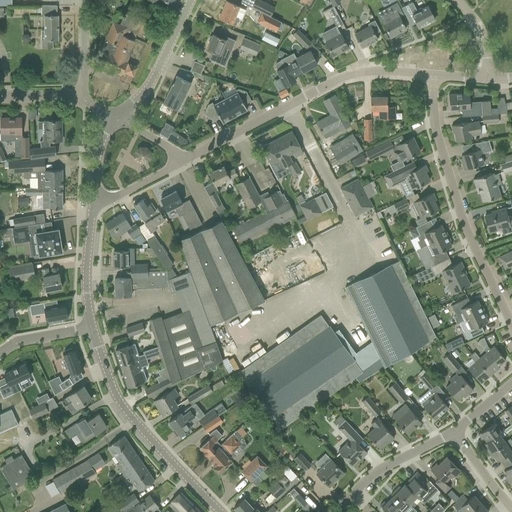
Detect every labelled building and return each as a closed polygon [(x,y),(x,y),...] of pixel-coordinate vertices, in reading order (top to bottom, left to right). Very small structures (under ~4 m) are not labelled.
[(146,0),(160,10),(166,2),(173,6),(175,0),(146,0)] [(252,8),(270,16),(274,7),(259,0),(257,0),(257,2),(255,1),(252,8)] [(219,19),(228,23),(235,25),(240,13),(237,12),(239,7),(226,2),(219,19)] [(401,8),(411,26),(417,23),(419,28),(434,20),(427,7),(417,12),(412,2),(401,8)] [(390,13),(380,17),(390,37),(405,29),(399,17),(402,15),(396,4),(391,7),(390,8),(389,10),(390,13)] [(41,17),(44,17),(44,31),(41,31),(41,38),(41,48),(42,48),(42,47),(51,47),(51,40),(58,40),(58,16),(54,16),(54,12),(57,12),(57,6),(41,6),(41,17)] [(247,6),(244,12),(253,17),(257,10),(247,6)] [(343,24),(337,14),(336,14),(332,7),(322,12),(326,20),(331,17),(336,28),(343,24)] [(257,10),(253,19),(270,28),(275,19),(257,10)] [(122,75),(120,79),(128,83),(146,42),(143,41),(150,25),(125,14),(125,13),(125,12),(124,12),(123,12),(122,12),(122,13),(121,13),(122,14),(122,15),(123,17),(119,25),(113,22),(101,51),(107,53),(101,66),(122,75)] [(369,27),(355,34),(362,47),(377,40),(374,34),(380,31),(375,21),(368,24),(369,27)] [(325,43),(333,56),(348,48),(337,28),(329,32),(332,39),(325,43)] [(292,34),(306,48),(311,43),(297,29),(292,34)] [(212,52),(209,60),(216,63),(220,54),(228,58),(235,41),(226,37),(225,40),(213,35),(212,37),(210,37),(208,40),(209,42),(206,49),(212,52)] [(239,48),(256,55),(260,46),(243,39),(239,48)] [(296,59),(290,62),(296,74),(302,71),(303,72),(317,64),(310,51),(296,59)] [(290,62),(287,56),(280,60),(280,61),(276,63),(275,66),(277,71),(276,71),(285,87),(286,86),(287,87),(293,84),(292,83),(295,81),(293,76),(296,74),(290,62)] [(200,74),(204,64),(194,60),(190,70),(200,74)] [(163,103),(177,110),(191,83),(176,76),(173,82),(171,84),(172,84),(163,103)] [(244,105),(251,101),(246,91),(238,89),(235,90),(237,93),(225,99),(234,117),(247,110),(244,105)] [(286,90),(278,94),(281,99),(288,95),(286,90)] [(469,93),(448,95),(450,110),(463,109),(464,116),(462,116),(462,117),(482,115),(497,114),(497,109),(490,109),(489,104),(470,105),(469,93)] [(320,129),(321,131),(325,138),(350,125),(334,95),(323,101),(331,116),(327,119),(326,118),(317,123),(320,129)] [(371,110),(379,110),(379,119),(395,118),(395,107),(387,108),(386,97),(370,97),(371,107),(371,110)] [(234,117),(225,99),(213,105),(212,103),(208,105),(203,114),(210,117),(212,122),(219,118),(222,123),(234,117)] [(497,114),(482,115),(483,123),(498,121),(498,114),(497,114)] [(0,119),(1,133),(1,140),(14,140),(14,136),(21,136),(21,118),(13,119),(1,120),(1,119),(0,119)] [(29,149),(30,159),(55,156),(54,146),(47,147),(47,141),(61,141),(61,140),(59,140),(59,130),(61,130),(61,121),(45,121),(45,134),(42,134),(42,141),(39,141),(40,148),(29,149)] [(451,126),(452,130),(454,129),(456,141),(471,139),(471,136),(479,135),(478,129),(480,129),(479,122),(468,124),(468,123),(451,126)] [(162,129),(159,135),(167,139),(170,134),(162,129)] [(170,134),(167,139),(174,143),(179,135),(172,131),(170,134)] [(303,155),(300,150),(301,149),(292,131),(274,140),(288,166),(293,163),(289,156),(292,154),(294,159),(303,155)] [(342,151),(335,156),(340,164),(358,153),(363,150),(357,141),(352,133),(337,143),(342,151)] [(179,135),(175,142),(181,146),(186,139),(179,135)] [(399,152),(394,155),(398,163),(402,161),(404,160),(411,156),(420,152),(413,137),(404,142),(396,146),(399,152)] [(288,166),(274,140),(261,147),(271,166),(279,162),(282,169),(288,166)] [(370,160),(393,148),(389,140),(366,152),(370,160)] [(461,155),(462,158),(460,158),(464,170),(484,164),(481,154),(492,151),(489,141),(473,144),(475,151),(461,155)] [(134,160),(148,163),(151,149),(138,146),(134,160)] [(511,154),(503,157),(505,163),(511,160),(511,154)] [(354,166),(362,163),(359,156),(351,160),(354,166)] [(36,160),(8,162),(8,173),(23,172),(23,179),(30,179),(30,188),(37,188),(45,188),(45,189),(62,188),(61,170),(51,170),(44,170),(36,171),(36,160)] [(511,160),(505,163),(502,164),(505,172),(511,169),(511,160)] [(393,171),(384,176),(389,187),(406,179),(408,182),(411,189),(414,188),(420,185),(423,184),(423,185),(428,182),(427,181),(429,181),(424,169),(426,168),(425,165),(417,169),(408,173),(404,166),(393,171)] [(209,174),(215,186),(237,175),(234,169),(226,173),(223,166),(209,174)] [(500,196),(497,185),(501,184),(498,174),(494,175),(494,173),(473,179),(476,189),(478,189),(482,202),(500,196)] [(281,195),(279,191),(277,192),(277,191),(267,196),(266,194),(259,198),(249,177),(236,184),(248,209),(260,203),(264,212),(233,228),(242,245),(295,217),(287,200),(285,201),(281,195)] [(368,198),(362,186),(358,179),(340,188),(355,217),(373,207),(368,198)] [(370,182),(362,186),(368,198),(377,193),(374,187),(373,187),(370,182)] [(276,185),(279,191),(281,195),(285,192),(280,183),(276,185)] [(30,188),(25,188),(25,195),(49,195),(50,200),(45,200),(43,202),(43,207),(45,208),(50,208),(52,208),(62,208),(62,188),(45,189),(45,188),(37,188),(30,188)] [(167,193),(160,196),(161,198),(160,199),(167,211),(174,207),(179,216),(186,213),(181,204),(182,203),(175,191),(168,195),(167,193)] [(208,196),(214,208),(221,204),(215,192),(208,196)] [(438,210),(434,201),(436,200),(433,193),(431,194),(413,203),(415,208),(420,218),(438,210)] [(144,199),(133,206),(139,215),(144,223),(138,227),(142,234),(147,241),(166,269),(170,266),(173,264),(154,236),(152,233),(157,230),(155,227),(165,221),(163,218),(157,208),(155,209),(154,208),(151,203),(148,205),(144,199)] [(314,199),(300,206),(304,213),(318,206),(314,199)] [(387,208),(390,214),(401,208),(402,208),(409,205),(406,199),(387,208)] [(318,206),(304,213),(307,220),(321,213),(318,206)] [(193,209),(186,213),(194,228),(201,224),(193,209)] [(497,213),(484,217),(489,232),(496,230),(496,228),(500,227),(501,229),(502,233),(511,231),(510,226),(509,224),(505,209),(496,211),(497,213)] [(132,241),(142,234),(138,227),(136,224),(131,227),(122,213),(104,224),(114,239),(126,231),(132,241)] [(35,224),(33,215),(13,219),(14,228),(35,224)] [(417,241),(420,248),(447,235),(445,229),(443,230),(441,225),(431,230),(428,222),(430,221),(430,220),(408,230),(412,238),(417,235),(419,240),(417,241)] [(182,250),(191,271),(209,325),(265,300),(259,289),(255,280),(250,272),(243,260),(244,260),(222,221),(178,240),(182,250)] [(57,230),(40,233),(39,224),(35,224),(14,228),(12,228),(14,243),(32,241),(32,244),(37,243),(39,255),(39,256),(62,252),(62,251),(61,251),(60,244),(59,238),(58,231),(58,230),(57,230)] [(445,259),(442,251),(451,246),(449,242),(450,241),(447,235),(420,248),(417,250),(425,269),(430,267),(445,259)] [(511,250),(499,257),(505,269),(511,265),(511,250)] [(131,267),(131,272),(147,271),(147,264),(134,265),(134,257),(134,251),(113,251),(114,267),(131,267)] [(463,271),(464,270),(460,262),(450,267),(447,260),(449,259),(448,258),(445,259),(430,267),(425,269),(413,275),(417,284),(441,272),(451,294),(470,285),(463,271)] [(345,287),(384,368),(435,336),(398,261),(345,287)] [(9,268),(11,282),(35,277),(32,263),(9,268)] [(43,278),(46,291),(62,288),(59,274),(49,276),(47,269),(41,270),(43,278)] [(171,275),(167,275),(167,279),(167,281),(168,281),(177,277),(172,269),(171,270),(171,275)] [(163,284),(168,284),(167,281),(167,279),(167,275),(167,270),(147,271),(131,272),(125,272),(126,278),(114,279),(116,297),(131,296),(130,286),(133,286),(134,289),(164,288),(163,284)] [(168,284),(169,289),(171,294),(181,290),(189,311),(161,321),(160,317),(149,320),(164,368),(167,379),(170,387),(203,370),(222,360),(209,325),(191,271),(177,277),(168,281),(167,281),(168,284)] [(465,320),(484,311),(481,305),(480,306),(477,301),(468,305),(465,299),(451,305),(456,316),(454,317),(457,324),(459,323),(465,320)] [(44,302),(29,305),(31,316),(44,313),(46,322),(52,321),(53,323),(62,321),(61,319),(68,318),(65,305),(45,309),(44,302)] [(478,327),(487,322),(485,317),(487,316),(484,311),(465,320),(459,323),(467,340),(481,333),(478,327)] [(237,373),(279,430),(362,371),(320,314),(237,373)] [(144,331),(142,323),(126,329),(128,336),(144,331)] [(461,336),(454,340),(457,347),(464,343),(461,336)] [(115,350),(121,368),(146,359),(145,354),(135,357),(131,345),(115,350)] [(483,350),(486,353),(498,366),(505,360),(494,346),(490,349),(487,346),(483,350)] [(65,353),(62,354),(65,360),(63,361),(66,369),(68,369),(70,375),(82,370),(75,350),(72,351),(71,348),(65,351),(65,353)] [(456,349),(451,353),(455,358),(460,354),(456,349)] [(474,352),(470,355),(489,377),(499,368),(498,366),(486,353),(479,358),(474,352)] [(443,358),(454,371),(460,366),(449,353),(443,358)] [(489,377),(470,355),(469,356),(475,362),(468,368),(481,384),(489,377)] [(146,359),(121,368),(128,388),(144,382),(143,382),(147,381),(145,375),(141,376),(139,368),(148,365),(146,359)] [(8,382),(0,385),(0,392),(3,398),(22,390),(18,382),(30,376),(25,365),(16,369),(16,368),(15,368),(16,369),(14,370),(13,369),(13,370),(4,374),(8,382)] [(167,379),(164,368),(157,372),(159,376),(156,378),(159,383),(167,379)] [(420,378),(430,390),(432,388),(436,385),(426,373),(420,378)] [(445,387),(457,401),(463,396),(464,397),(473,390),(460,375),(459,376),(457,374),(449,380),(451,383),(445,387)] [(69,378),(58,384),(63,390),(73,384),(69,378)] [(159,383),(144,390),(148,398),(162,390),(169,387),(170,387),(167,379),(159,383)] [(388,388),(401,403),(408,397),(407,396),(402,391),(395,382),(388,388)] [(186,397),(191,405),(212,392),(208,385),(186,397)] [(75,391),(61,400),(64,406),(66,405),(72,401),(77,408),(91,399),(83,386),(75,391)] [(406,388),(402,391),(407,396),(410,393),(406,388)] [(432,388),(430,390),(418,400),(434,420),(448,408),(435,393),(432,388)] [(154,401),(162,415),(177,406),(172,399),(177,396),(174,389),(154,401)] [(9,413),(26,408),(22,395),(5,400),(9,413)] [(361,401),(374,417),(380,411),(367,396),(361,401)] [(43,403),(28,410),(32,420),(47,412),(43,403)] [(404,414),(396,421),(407,434),(421,422),(405,404),(400,409),(404,414)] [(198,420),(203,427),(218,416),(213,409),(198,420)] [(187,422),(194,416),(190,410),(182,416),(180,413),(169,422),(170,423),(169,424),(169,426),(172,429),(173,429),(174,429),(179,435),(191,426),(187,422)] [(63,431),(69,439),(81,431),(84,436),(93,431),(95,434),(106,427),(98,414),(87,421),(84,417),(63,431)] [(339,425),(338,427),(350,440),(338,451),(352,465),(361,457),(362,458),(367,453),(357,443),(362,439),(340,415),(335,420),(339,425)] [(218,416),(203,427),(207,433),(222,422),(218,416)] [(0,432),(14,426),(10,418),(0,422),(0,432)] [(367,434),(379,448),(387,441),(389,442),(394,438),(377,418),(371,423),(375,428),(367,434)] [(482,435),(486,442),(498,433),(499,433),(503,430),(496,421),(478,434),(480,437),(482,435)] [(199,448),(208,457),(215,451),(214,450),(220,445),(216,441),(222,435),(216,429),(213,431),(208,434),(211,437),(199,448)] [(215,451),(208,457),(215,465),(213,467),(219,473),(232,462),(227,457),(240,445),(237,442),(242,437),(236,430),(235,431),(225,439),(226,440),(220,445),(214,450),(215,451)] [(487,451),(489,454),(505,442),(499,433),(498,433),(486,442),(484,443),(489,450),(487,451)] [(116,464),(123,474),(139,463),(135,457),(137,456),(137,457),(137,456),(123,436),(108,446),(119,462),(116,464)] [(499,460),(502,464),(511,457),(511,449),(511,451),(505,442),(489,454),(490,456),(492,454),(497,461),(499,460)] [(86,460),(51,480),(59,494),(96,475),(94,472),(105,465),(98,453),(86,460)] [(311,465),(300,453),(293,459),(305,471),(311,465)] [(6,464),(0,467),(0,469),(10,486),(12,490),(33,478),(21,455),(13,460),(11,457),(4,461),(6,464)] [(241,471),(251,481),(267,465),(257,455),(241,471)] [(454,478),(461,472),(446,457),(435,468),(433,467),(430,469),(439,478),(435,482),(445,492),(450,488),(445,483),(452,475),(454,478)] [(506,479),(508,481),(511,477),(511,457),(502,464),(506,469),(504,471),(508,477),(506,479)] [(332,480),(342,471),(331,459),(316,473),(329,487),(334,482),(332,480)] [(139,463),(123,474),(126,478),(129,476),(139,491),(154,480),(141,461),(140,461),(140,462),(139,463)] [(285,476),(291,481),(296,475),(290,470),(285,476)] [(431,496),(438,490),(428,480),(427,482),(416,472),(410,479),(412,480),(406,486),(417,497),(424,504),(427,501),(423,497),(428,493),(431,496)] [(257,476),(253,480),(257,484),(261,480),(257,476)] [(267,490),(275,499),(285,490),(277,482),(267,490)] [(413,501),(417,497),(406,486),(405,484),(399,490),(397,488),(395,490),(412,508),(413,507),(416,504),(413,501)] [(10,497),(21,511),(23,511),(33,505),(22,488),(10,497)] [(294,489),(290,493),(295,498),(299,494),(294,489)] [(417,511),(413,507),(412,508),(395,490),(393,492),(395,494),(389,500),(401,511),(417,511)] [(169,503),(177,511),(200,511),(181,492),(169,503)] [(128,508),(139,501),(134,493),(117,505),(118,507),(122,511),(124,511),(129,509),(128,508)] [(1,499),(7,511),(18,511),(10,495),(1,499)] [(303,498),(312,507),(315,504),(307,495),(303,498)] [(470,511),(483,502),(481,500),(479,501),(474,495),(468,500),(464,495),(453,505),(457,510),(454,511),(470,511)] [(128,511),(150,511),(158,506),(149,496),(128,511)] [(234,508),(237,511),(253,511),(256,510),(245,498),(234,508)] [(401,511),(389,500),(383,506),(382,504),(380,506),(385,511),(401,511)] [(483,502),(470,511),(487,511),(488,511),(483,506),(485,504),(483,502)] [(307,503),(303,507),(307,511),(311,508),(307,503)] [(432,511),(441,511),(444,509),(438,503),(431,511),(432,511)]
